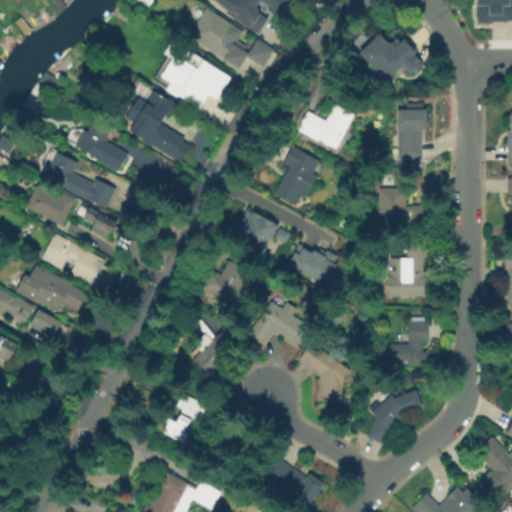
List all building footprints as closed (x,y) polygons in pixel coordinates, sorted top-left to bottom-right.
[(50,0),(60,0),(70,10),(61,18),(47,3),(50,0)] [(226,1),(226,0),(254,0),(245,14),(226,1)] [(504,0),(504,25),(480,25),(480,0),(504,0)] [(248,21),(258,4),(272,13),(262,30),(248,21)] [(20,14),(32,28),(24,34),(12,21),(20,14)] [(239,41),(253,50),(257,42),(275,51),(267,67),(249,58),(242,69),(201,44),(218,17),(244,33),(239,41)] [(357,54),(383,27),(422,63),(410,76),(402,67),(388,83),(357,54)] [(156,85),(173,55),(198,70),(188,89),(204,99),(199,109),(156,85)] [(233,84),(223,102),(207,93),(217,75),(233,84)] [(181,162),(131,132),(136,123),(126,118),(145,86),(178,106),(167,123),(194,139),(181,162)] [(299,132),(310,112),(327,121),(337,103),(342,106),(346,100),(361,109),(336,152),(299,132)] [(423,159),(398,159),(398,110),(428,110),(428,131),(423,131),(423,159)] [(98,114),(117,126),(109,140),(132,155),(120,173),(78,147),(98,114)] [(287,161),(292,150),(320,165),(315,175),(317,177),(302,207),(276,194),(291,163),(287,161)] [(47,177),(59,153),(81,164),(76,174),(94,184),(97,178),(118,189),(107,210),(47,177)] [(28,208),(39,187),(75,205),(63,227),(28,208)] [(379,229),(379,190),(406,190),(406,229),(379,229)] [(255,205),(288,221),(274,251),(241,235),(255,205)] [(413,230),(413,206),(429,206),(429,230),(413,230)] [(93,209),(122,224),(113,242),(93,231),(96,224),(87,220),(93,209)] [(293,239),(302,221),(318,229),(309,247),(293,239)] [(44,257),(57,233),(123,268),(109,294),(74,274),(79,266),(67,259),(63,267),(44,257)] [(288,267),(327,285),(340,257),(325,249),(322,255),(299,244),(288,267)] [(511,247),(504,247),(503,304),(509,304),(509,310),(511,309),(511,247)] [(201,288),(212,268),(223,274),(235,251),(260,265),(237,308),(201,288)] [(390,298),(390,258),(423,258),(423,298),(390,298)] [(41,268),(90,295),(80,313),(65,305),(61,313),(27,295),(28,293),(21,289),(29,274),(36,278),(41,268)] [(0,288),(35,308),(28,320),(19,315),(15,321),(0,312),(0,288)] [(275,305),(309,328),(296,347),(275,333),(266,347),(253,338),(275,305)] [(32,327),(39,312),(62,322),(55,338),(32,327)] [(423,344),(423,352),(427,352),(427,366),(373,366),(373,343),(408,343),(408,320),(428,320),(428,344),(423,344)] [(0,327),(24,339),(13,361),(0,354),(0,327)] [(208,373),(187,346),(207,330),(214,339),(224,332),(238,350),(208,373)] [(318,347),(354,371),(344,386),(344,404),(320,404),(319,375),(307,364),(318,347)] [(367,437),(377,418),(370,409),(391,393),(396,399),(418,391),(423,408),(395,423),(389,445),(367,437)] [(197,421),(180,412),(182,409),(175,405),(183,392),(206,405),(197,421)] [(511,439),(511,414),(502,435),(511,439)] [(164,433),(171,420),(177,423),(181,415),(196,423),(185,444),(164,433)] [(493,438),(511,456),(511,488),(501,500),(484,483),(495,471),(478,454),(493,438)] [(279,459),(306,478),(310,472),(326,484),(308,510),(265,480),(279,459)] [(188,511),(142,511),(141,511),(164,470),(199,489),(202,483),(222,494),(214,509),(196,499),(188,511)] [(416,511),(413,509),(424,495),(440,509),(458,486),(479,503),(472,511),(416,511)]
